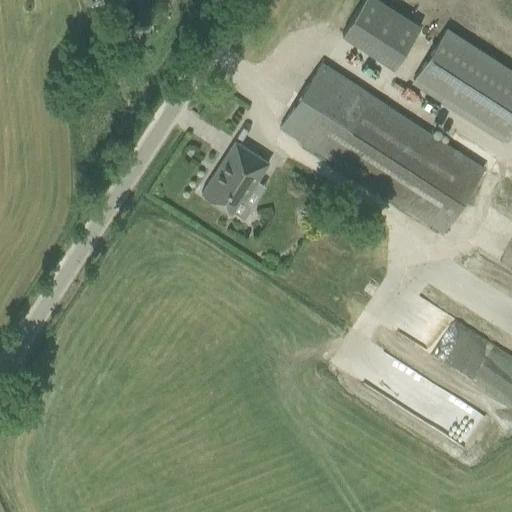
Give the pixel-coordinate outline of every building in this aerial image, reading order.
[(362,0),(341,33),(392,66),(418,24),(381,0),(362,0)] [(412,79),(502,137),(511,122),(511,73),(444,29),(412,79)] [(66,70),(72,90),(108,78),(102,59),(66,70)] [(279,127),(442,231),(483,168),(320,63),(279,127)] [(201,192),(230,211),(252,177),(257,179),(268,162),(235,140),(201,192)] [(511,362),(407,294),(389,322),(511,402),(511,362)] [(334,363),(468,443),(484,416),(350,336),(334,363)]
